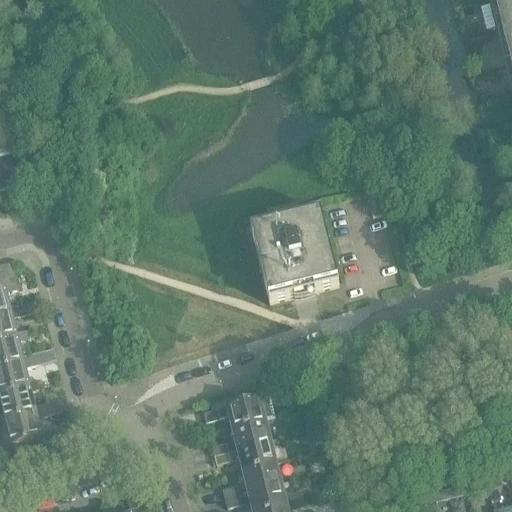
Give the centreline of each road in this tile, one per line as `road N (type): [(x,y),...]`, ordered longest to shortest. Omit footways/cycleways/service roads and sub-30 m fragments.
road 1 (residential): [(133,437),(173,395),(511,286)]
road 2 (residential): [(133,437),(92,397),(44,235),(0,241)]
road 3 (residential): [(0,509),(88,486),(133,437)]
